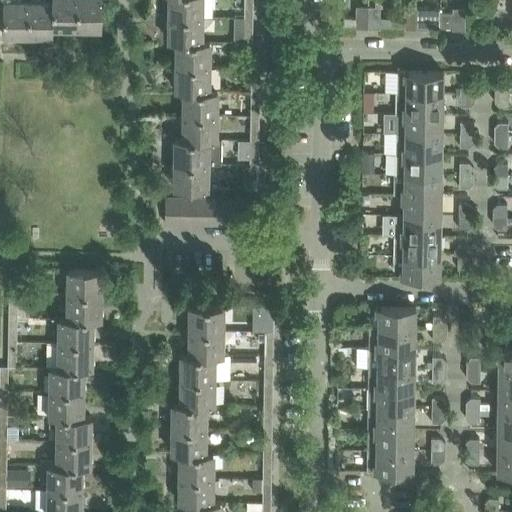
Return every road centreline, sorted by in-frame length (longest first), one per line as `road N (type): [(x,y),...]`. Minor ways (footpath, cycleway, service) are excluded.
road 1 (residential): [(320,290),(316,49)]
road 2 (residential): [(318,511),(320,290)]
road 3 (residential): [(511,51),(316,49)]
road 4 (residential): [(493,295),(320,290)]
